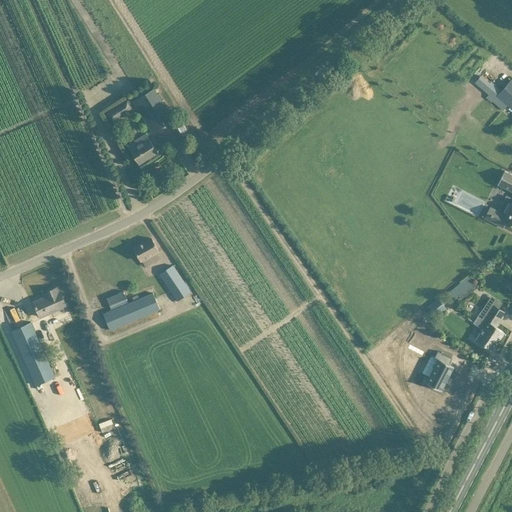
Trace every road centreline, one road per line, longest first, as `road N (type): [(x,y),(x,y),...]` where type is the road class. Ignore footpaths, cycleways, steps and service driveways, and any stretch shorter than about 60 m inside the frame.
road 1 (unclassified): [(0,279),(188,189),(402,0)]
road 2 (unclassified): [(511,345),(426,511)]
road 3 (primary): [(450,511),(511,393)]
